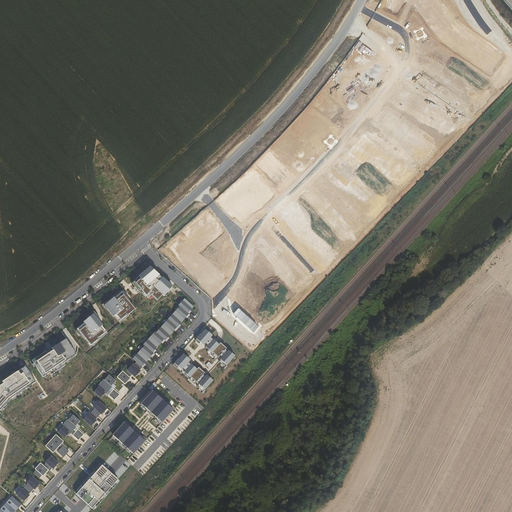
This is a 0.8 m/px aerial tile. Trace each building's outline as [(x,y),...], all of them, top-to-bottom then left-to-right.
[(156,302),(171,287),(148,265),(131,284),(147,300),(150,296),(156,302)] [(136,310),(120,291),(102,305),(118,324),(136,310)] [(191,305),(182,297),(176,304),(177,305),(172,311),(154,331),(153,330),(142,343),(143,344),(131,358),(135,362),(140,367),(141,367),(143,364),(142,363),(149,355),(150,356),(153,353),(152,352),(154,349),(153,349),(160,341),(161,342),(163,339),(165,340),(167,337),(166,336),(172,329),(173,330),(179,324),(178,323),(184,316),(185,317),(188,314),(187,313),(189,310),(188,309),(191,305)] [(107,334),(91,314),(73,328),(90,347),(107,334)] [(210,336),(203,330),(194,339),(201,345),(203,343),(206,345),(204,347),(215,358),(217,356),(220,358),(218,360),(224,365),(232,356),(226,350),(225,352),(223,349),(224,348),(218,343),(216,345),(208,337),(210,336)] [(76,356),(65,338),(32,358),(44,378),(76,356)] [(187,360),(180,354),(172,363),(178,369),(180,368),(182,370),(181,372),(187,377),(187,376),(193,382),(194,380),(196,383),(195,384),(201,389),(210,380),(204,375),(202,376),(200,374),(201,372),(195,367),(194,369),(188,364),(187,365),(184,363),(187,360)] [(140,367),(135,362),(132,364),(131,363),(125,369),(130,374),(133,377),(139,370),(138,370),(140,367)] [(35,383),(25,366),(0,382),(0,408),(8,400),(35,383)] [(96,366),(91,371),(97,376),(101,371),(96,366)] [(130,374),(125,369),(124,369),(122,372),(121,370),(115,376),(123,384),(129,378),(128,377),(130,374)] [(100,383),(107,390),(110,386),(109,386),(114,380),(107,374),(100,383)] [(148,387),(151,389),(159,380),(157,378),(154,382),(153,381),(148,387)] [(92,391),(99,397),(103,392),(104,393),(107,390),(100,383),(92,391)] [(112,389),(109,392),(115,397),(118,394),(112,389)] [(172,408),(151,389),(139,403),(160,421),(172,408)] [(115,397),(109,392),(107,394),(113,400),(115,397)] [(91,411),(96,416),(99,413),(100,414),(105,408),(98,401),(92,407),(94,409),(91,411)] [(81,419),(89,426),(95,420),(94,419),(96,416),(91,411),(89,414),(87,412),(81,419)] [(64,423),(71,430),(74,426),(78,420),(71,414),(64,423)] [(144,440),(123,422),(111,435),(132,453),(144,440)] [(68,433),(71,430),(64,423),(56,431),(63,437),(68,432),(68,433)] [(76,429),(74,432),(80,437),(82,434),(76,429)] [(80,437),(74,432),(71,435),(77,440),(80,437)] [(49,440),(57,447),(62,441),(55,434),(49,440)] [(52,453),(57,447),(49,440),(44,446),(52,453)] [(61,446),(59,449),(65,454),(67,451),(61,446)] [(65,454),(59,449),(56,452),(62,457),(65,454)] [(42,465),(47,469),(48,470),(51,468),(52,468),(57,462),(49,455),(44,461),(45,462),(42,465)] [(32,472),(38,477),(40,475),(41,476),(47,469),(42,465),(39,462),(33,468),(35,470),(32,472)] [(100,465),(74,494),(90,508),(116,479),(100,465)] [(39,483),(31,476),(25,482),(27,484),(25,486),(30,491),(32,488),(33,489),(39,483)] [(30,491),(25,486),(22,489),(20,488),(15,494),(23,501),(28,495),(27,494),(30,491)]
